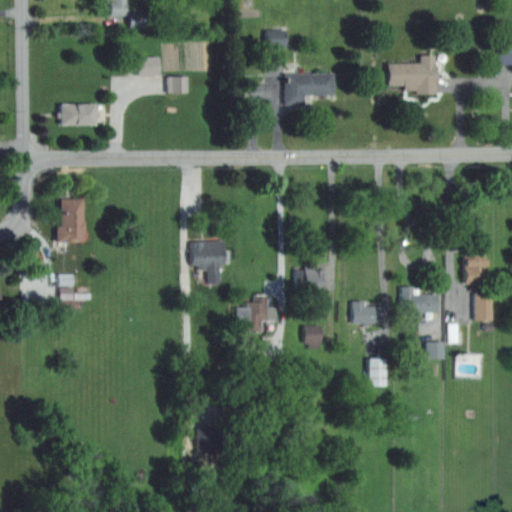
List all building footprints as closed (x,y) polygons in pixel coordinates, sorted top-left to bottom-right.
[(126,0),(126,14),(109,14),(109,0),(126,0)] [(282,46),(282,32),(272,32),(272,35),(273,35),(273,37),(263,38),(263,47),(282,46)] [(496,42),(511,42),(511,64),(495,64),(496,42)] [(384,63),(415,63),(415,54),(432,54),(432,94),(414,94),(414,83),(384,84),(384,63)] [(133,56),(133,76),(156,76),(156,56),(133,56)] [(283,103),(282,71),(332,71),(332,93),(302,93),(302,103),(283,103)] [(163,76),(182,75),(183,91),(163,91),(163,76)] [(55,103),(91,103),(91,125),(55,125),(55,103)] [(57,199),(56,226),(51,226),(52,241),(77,243),(77,198),(57,199)] [(218,262),(218,282),(204,282),(204,267),(197,267),(197,263),(189,263),(189,240),(221,240),(221,246),(222,246),(222,262),(218,262)] [(484,282),(462,283),(461,251),(483,250),(484,282)] [(293,278),(293,267),(301,267),(301,264),(312,264),(312,268),(320,268),(321,288),(294,290),(293,278)] [(70,286),(51,287),(50,274),(34,275),(35,302),(48,301),(48,311),(76,310),(76,301),(71,301),(70,286)] [(417,316),(410,316),(410,310),(399,310),(399,284),(412,284),(412,287),(418,287),(418,292),(435,292),(435,311),(417,311),(417,316)] [(266,292),(266,304),(274,304),(274,319),(260,319),(260,329),(248,329),(248,341),(236,341),(237,306),(244,306),(244,300),(251,300),(251,292),(266,292)] [(470,320),(487,320),(487,296),(470,296),(470,320)] [(351,322),(350,299),(366,299),(366,304),(382,304),(382,321),(351,322)] [(319,307),(299,306),(299,326),(288,325),(288,350),(318,351),(319,307)] [(455,343),(454,323),(444,323),(445,343),(455,343)] [(423,359),(442,359),(441,341),(423,342),(423,359)] [(363,358),(362,385),(378,385),(379,359),(363,358)]
